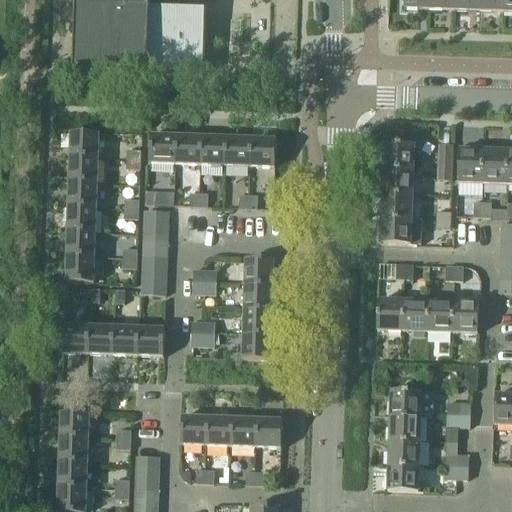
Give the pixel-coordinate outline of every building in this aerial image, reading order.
[(150,0),(75,0),(74,77),(203,81),(205,13),(150,11),(150,0)] [(429,13),(429,0),(404,0),(404,12),(429,13)] [(454,14),(454,0),(429,0),(429,13),(454,14)] [(479,15),(479,0),(454,0),(454,14),(479,15)] [(504,16),(504,0),(479,0),(479,15),(504,16)] [(98,162),(99,137),(70,136),(69,161),(98,162)] [(174,168),(176,139),(150,138),(149,167),(174,168)] [(200,169),(201,140),(176,139),(174,168),(200,169)] [(225,170),(226,141),(201,140),(200,169),(225,170)] [(250,170),(251,142),(226,141),(225,170),(250,170)] [(251,142),(250,170),(275,171),(276,143),(251,142)] [(413,173),(414,148),(384,147),(383,172),(413,173)] [(453,149),(438,149),(437,174),(452,175),(453,149)] [(482,187),(484,150),(483,153),(475,153),(475,150),(459,149),(457,186),(482,187)] [(507,188),(509,151),(508,151),(508,154),(500,154),(500,151),(484,150),(482,187),(507,188)] [(126,163),(140,163),(140,154),(127,154),(126,163)] [(97,187),(98,162),(69,161),(69,186),(97,187)] [(140,173),(140,163),(126,163),(126,173),(140,173)] [(412,198),(413,173),(383,172),(382,197),(412,198)] [(452,183),(452,175),(437,174),(437,183),(452,183)] [(96,212),(97,187),(69,186),(68,211),(96,212)] [(154,209),(155,195),(145,195),(145,209),(154,209)] [(162,201),(161,208),(173,209),(173,196),(167,196),(162,201)] [(198,211),(199,197),(190,196),(189,210),(198,211)] [(198,211),(207,211),(208,197),(199,197),(198,211)] [(411,223),(412,198),(382,197),(381,222),(411,223)] [(248,212),(249,199),(239,198),(239,212),(248,212)] [(249,199),(248,212),(257,213),(257,199),(249,199)] [(125,213),(139,213),(139,204),(125,203),(125,213)] [(481,221),(482,206),(474,206),(473,221),(481,221)] [(482,206),(481,221),(491,221),(491,206),(482,206)] [(95,237),(96,212),(68,211),(67,236),(95,237)] [(138,223),(139,213),(125,213),(124,222),(138,223)] [(144,228),(168,229),(168,215),(144,215),(144,228)] [(436,223),(451,224),(451,215),(436,215),(436,223)] [(411,248),(411,223),(381,222),(380,247),(411,248)] [(450,233),(451,224),(436,223),(435,232),(450,233)] [(511,240),(511,227),(511,228),(501,228),(500,240),(511,240)] [(167,240),(168,229),(144,228),(144,239),(167,240)] [(94,262),(95,237),(67,236),(66,261),(94,262)] [(167,252),(167,240),(144,239),(143,251),(167,252)] [(511,252),(511,240),(500,240),(500,252),(511,252)] [(143,251),(143,264),(167,264),(167,252),(143,251)] [(511,262),(511,252),(500,252),(500,262),(511,262)] [(123,263),(137,263),(137,253),(123,253),(123,263)] [(93,287),(94,262),(66,261),(65,286),(93,287)] [(274,263),(247,262),(245,262),(244,288),(273,289),(274,263)] [(511,273),(511,262),(500,262),(499,273),(511,273)] [(136,272),(137,263),(123,263),(122,272),(136,272)] [(143,264),(142,274),(166,275),(167,264),(143,264)] [(404,283),(404,268),(396,268),(396,283),(404,283)] [(413,283),(413,269),(413,268),(404,268),(404,283),(413,283)] [(454,285),(454,270),(446,270),(445,284),(454,285)] [(462,285),(463,271),(463,270),(454,270),(454,285),(462,285)] [(511,285),(511,273),(499,273),(499,285),(511,285)] [(166,286),(166,275),(142,274),(142,285),(166,286)] [(205,286),(205,274),(193,274),(193,298),(204,298),(205,286)] [(205,286),(216,286),(216,275),(205,274),(205,286)] [(166,286),(142,285),(141,299),(165,299),(166,286)] [(511,297),(511,285),(499,285),(499,297),(511,297)] [(216,286),(205,286),(204,298),(216,299),(216,286)] [(272,314),(273,289),(244,288),(244,313),(272,314)] [(90,306),(91,293),(82,292),(81,306),(90,306)] [(99,306),(100,293),(91,293),(90,306),(99,306)] [(124,307),(125,294),(115,293),(115,307),(124,307)] [(402,335),(403,304),(378,303),(377,334),(402,335)] [(427,336),(428,305),(403,304),(402,335),(427,336)] [(452,336),(453,306),(428,305),(427,336),(452,336)] [(477,337),(478,307),(453,306),(452,336),(477,337)] [(271,339),(272,314),(244,313),(243,338),(271,339)] [(203,350),(203,336),(203,326),(192,326),(191,350),(203,350)] [(203,336),(214,337),(215,327),(203,326),(203,336)] [(88,358),(89,329),(64,328),(63,357),(88,358)] [(113,359),(114,330),(89,329),(88,358),(113,359)] [(138,360),(139,331),(114,330),(113,359),(138,360)] [(163,360),(164,332),(139,331),(138,360),(163,360)] [(203,350),(214,351),(214,337),(203,336),(203,350)] [(270,364),(271,339),(243,338),(242,363),(270,364)] [(390,420),(420,421),(433,421),(433,395),(391,394),(390,420)] [(511,398),(496,398),(495,398),(494,428),(511,428),(511,398)] [(458,419),(458,407),(447,407),(447,419),(458,419)] [(469,432),(470,408),(458,407),(458,419),(458,431),(469,432)] [(88,442),(89,417),(60,416),(60,441),(88,442)] [(458,431),(458,419),(447,419),(447,431),(458,431)] [(206,449),(207,421),(182,420),(181,449),(206,449)] [(420,446),(420,421),(390,420),(389,445),(420,446)] [(231,450),(232,422),(207,421),(206,449),(231,450)] [(256,451),(257,423),(232,422),(231,450),(256,451)] [(281,452),(282,424),(257,423),(256,451),(281,452)] [(116,443),(130,444),(131,434),(117,434),(116,443)] [(87,467),(88,442),(60,441),(59,466),(87,467)] [(130,453),(130,444),(116,443),(116,453),(130,453)] [(419,470),(420,446),(389,445),(388,469),(419,470)] [(457,459),(457,447),(446,446),(445,471),(456,471),(457,459)] [(456,483),(457,483),(468,484),(468,460),(457,459),(456,471),(456,483)] [(160,461),(136,460),(135,472),(159,473),(160,461)] [(86,492),(87,467),(59,466),(58,491),(86,492)] [(418,495),(419,470),(388,469),(387,494),(418,495)] [(456,483),(456,471),(445,471),(445,483),(456,483)] [(159,484),(159,473),(135,472),(135,484),(159,484)] [(204,488),(204,474),(196,474),(196,487),(204,488)] [(214,488),(214,487),(214,474),(204,474),(204,488),(214,488)] [(254,489),(255,476),(246,476),(245,489),(254,489)] [(263,490),(264,476),(255,476),(254,489),(263,490)] [(114,494),(129,494),(129,484),(114,483),(114,494)] [(159,496),(159,484),(135,484),(135,495),(159,496)] [(85,511),(86,492),(58,491),(57,511),(85,511)] [(128,503),(129,494),(114,494),(114,502),(128,503)] [(158,507),(159,496),(135,495),(134,506),(158,507)]
